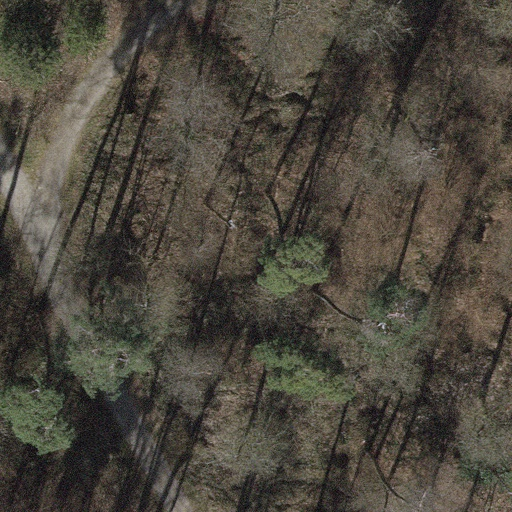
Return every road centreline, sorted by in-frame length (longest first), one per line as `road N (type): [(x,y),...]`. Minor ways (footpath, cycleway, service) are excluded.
road 1 (track): [(0,171),(187,511)]
road 2 (track): [(39,243),(72,113),(163,0)]
